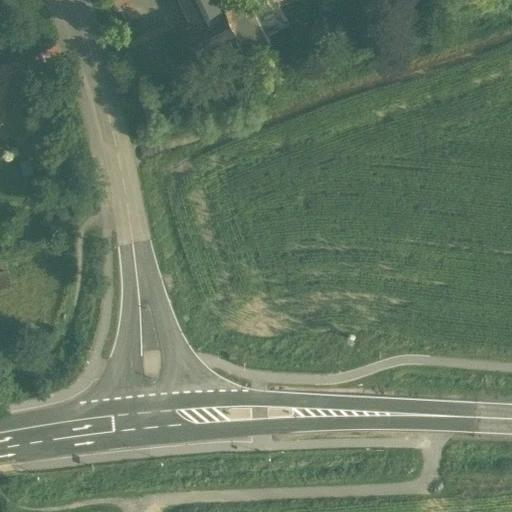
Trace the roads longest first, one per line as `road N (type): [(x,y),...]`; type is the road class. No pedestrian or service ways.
road 1 (tertiary): [(158,418),(119,164),(72,0)]
road 2 (secondary): [(158,418),(316,412),(511,419)]
road 3 (secondary): [(0,437),(158,418)]
